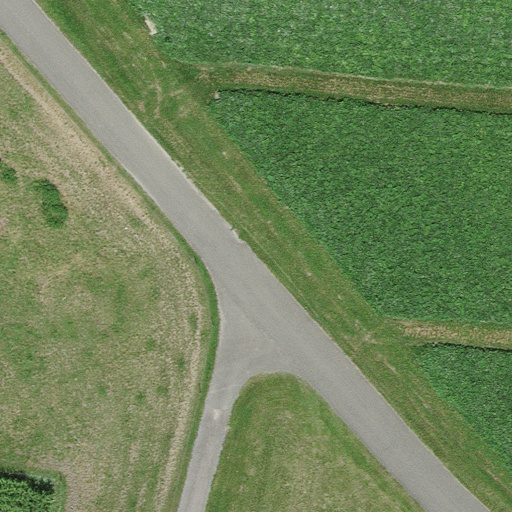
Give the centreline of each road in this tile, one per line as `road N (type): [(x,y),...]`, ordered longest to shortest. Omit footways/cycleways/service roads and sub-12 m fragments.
road 1 (unclassified): [(0,1),(461,511)]
road 2 (track): [(267,305),(225,406),(197,511)]
